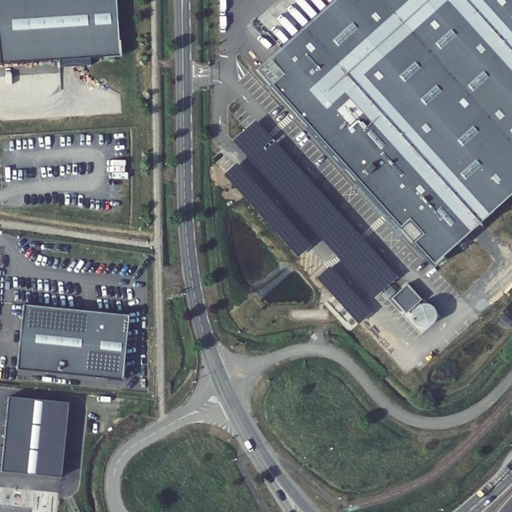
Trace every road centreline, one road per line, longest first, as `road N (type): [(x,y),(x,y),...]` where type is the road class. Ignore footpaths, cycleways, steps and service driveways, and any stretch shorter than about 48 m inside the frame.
road 1 (tertiary): [(228,397),(190,273),(182,26)]
road 2 (unclassified): [(118,511),(113,475),(125,452),(228,397)]
